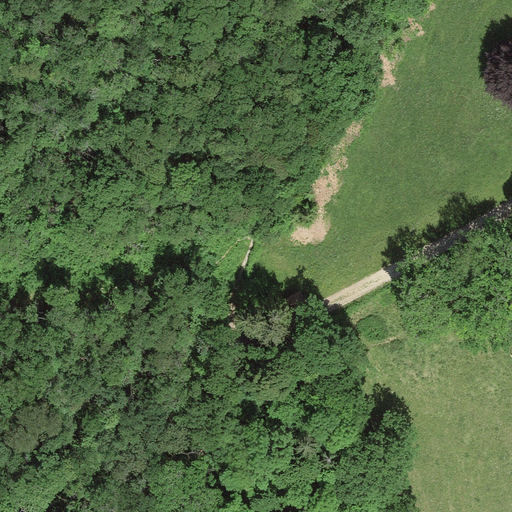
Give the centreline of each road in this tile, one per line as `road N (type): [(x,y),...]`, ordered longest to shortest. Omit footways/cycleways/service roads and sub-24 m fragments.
road 1 (track): [(232,324),(511,197)]
road 2 (track): [(186,511),(232,324)]
